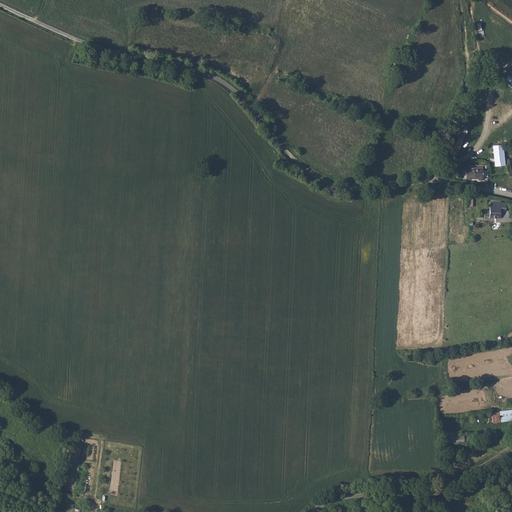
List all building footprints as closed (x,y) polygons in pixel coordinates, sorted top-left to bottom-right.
[(455,136),(463,138),(465,133),(457,130),(455,136)] [(459,155),(463,139),(453,136),(449,152),(459,155)] [(505,165),(505,145),(494,145),(494,166),(505,165)] [(485,177),(484,166),(480,166),(480,168),(463,169),(463,178),(485,177)] [(491,216),(491,217),(502,217),(503,211),(508,211),(508,202),(492,201),(491,210),(491,216)] [(511,409),(499,411),(501,422),(511,420),(511,409)] [(448,444),(465,443),(464,435),(447,436),(448,444)]
